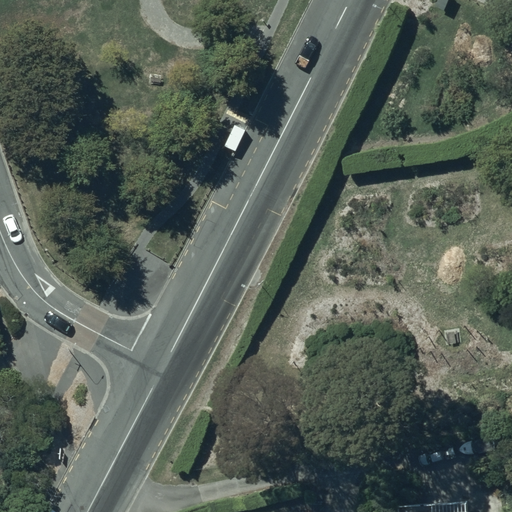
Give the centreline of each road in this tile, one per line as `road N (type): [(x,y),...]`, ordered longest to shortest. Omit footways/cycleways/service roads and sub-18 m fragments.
road 1 (tertiary): [(339,0),(164,364)]
road 2 (unclassified): [(164,364),(55,310),(10,258),(0,231)]
road 3 (tertiary): [(164,364),(88,511)]
